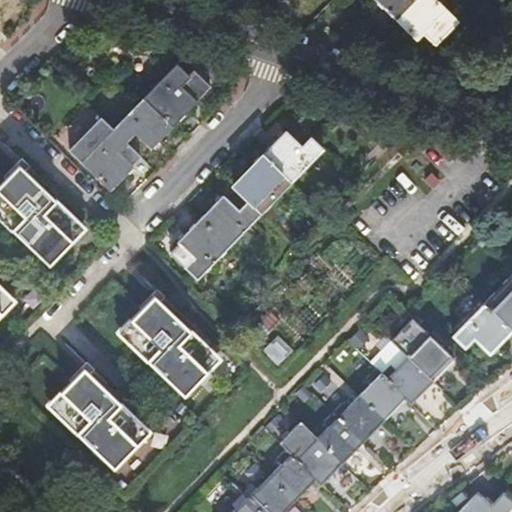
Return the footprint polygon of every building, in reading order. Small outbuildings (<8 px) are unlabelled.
[(376,0),(397,19),(416,0),(376,0)] [(416,0),(397,19),(416,39),(422,32),(425,30),(437,42),(458,20),(438,0),(416,0)] [(425,30),(422,32),(434,44),(437,42),(425,30)] [(145,98),(173,126),(210,86),(194,70),(188,77),(176,65),(145,98)] [(150,149),(173,126),(145,98),(114,130),(126,142),(127,143),(135,135),(150,149)] [(118,152),(127,143),(126,142),(114,130),(81,163),(110,190),(133,166),(118,152)] [(323,150),(311,137),(302,147),(285,131),(263,155),(292,183),(323,150)] [(260,216),(292,183),(263,155),(240,178),(241,180),(232,189),(246,203),(260,216)] [(7,178),(9,180),(15,186),(28,172),(33,167),(25,160),(16,169),(7,178)] [(0,217),(52,267),(75,243),(69,237),(82,223),(28,172),(15,186),(9,180),(0,188),(0,191),(5,196),(0,201),(0,217)] [(222,196),(200,220),(228,248),(260,216),(246,203),(238,211),(222,196)] [(228,248),(200,220),(177,243),(192,258),(183,267),(197,281),(228,248)] [(69,237),(75,243),(88,229),(82,223),(69,237)] [(511,273),(483,304),(511,332),(511,331),(511,273)] [(0,321),(5,316),(0,311),(0,309),(12,297),(0,285),(0,321)] [(142,309),(143,310),(150,316),(163,303),(168,298),(160,290),(152,298),(142,309)] [(0,309),(0,311),(5,316),(18,302),(12,297),(0,309)] [(186,397),(209,374),(203,368),(216,354),(163,303),(150,316),(143,310),(133,320),(140,327),(127,341),(186,397)] [(451,336),(464,350),(472,342),(487,356),(511,332),(483,304),(451,336)] [(120,334),(127,341),(140,327),(133,320),(120,334)] [(408,358),(433,382),(455,360),(425,331),(415,342),(420,346),(408,358)] [(203,368),(209,374),(222,360),(216,354),(203,368)] [(411,405),(433,382),(408,358),(395,372),(390,367),(383,375),(406,399),(405,399),(411,405)] [(71,382),(73,383),(79,390),(92,376),(97,371),(89,363),(83,370),(71,382)] [(385,420),(405,399),(406,399),(383,375),(377,368),(367,378),(372,383),(361,395),(385,420)] [(132,441),(146,427),(92,376),(79,390),(73,383),(63,394),(69,400),(56,414),(80,437),(116,470),(139,447),(132,441)] [(49,407),(56,414),(69,400),(63,394),(49,407)] [(333,413),(363,442),(385,420),(361,395),(347,409),(342,404),(333,413)] [(363,442),(333,413),(325,422),(330,427),(317,440),(341,465),(363,442)] [(321,485),(341,465),(317,440),(316,440),(317,440),(300,424),(279,445),(285,451),(286,451),(296,461),(295,462),(314,481),(314,482),(316,480),(321,485)] [(152,433),(146,427),(132,441),(139,447),(152,433)] [(284,511),(314,482),(314,481),(295,462),(296,461),(286,451),(278,460),(282,465),(258,489),(253,485),(243,495),(246,498),(233,511),(284,511)] [(478,497),(463,511),(511,511),(511,506),(503,498),(491,510),(478,497)]
